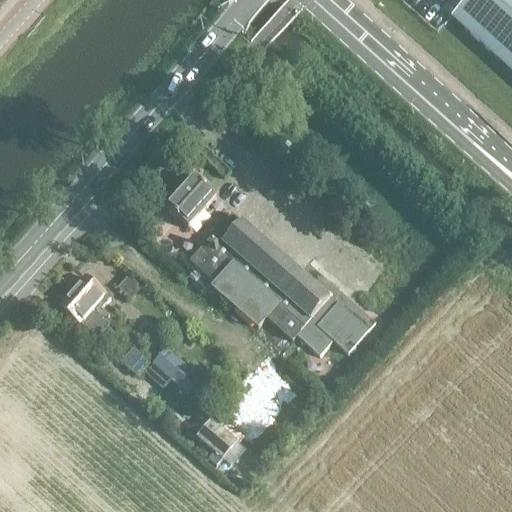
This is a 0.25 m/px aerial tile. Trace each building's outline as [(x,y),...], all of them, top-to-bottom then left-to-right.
[(511,0),(470,0),(452,21),(511,75),(511,0)] [(263,111),(293,78),(273,59),(243,92),(263,111)] [(282,147),(277,152),(284,159),(289,153),(282,147)] [(189,231),(217,199),(192,177),(164,209),(189,231)] [(216,287),(214,290),(259,330),(268,320),(294,343),(298,338),(321,358),(335,343),(349,356),(376,326),(316,273),(309,281),(243,222),(241,224),(232,216),(190,263),(216,287)] [(85,280),(72,295),(106,325),(111,319),(104,312),(111,304),(85,280)] [(106,325),(72,295),(60,309),(86,332),(88,330),(95,336),(103,327),(106,325)] [(116,356),(122,348),(108,337),(102,344),(116,356)] [(142,375),(151,363),(135,349),(125,361),(142,375)] [(188,398),(203,381),(167,351),(153,367),(188,398)] [(224,460),(240,443),(214,419),(198,436),(224,460)]
